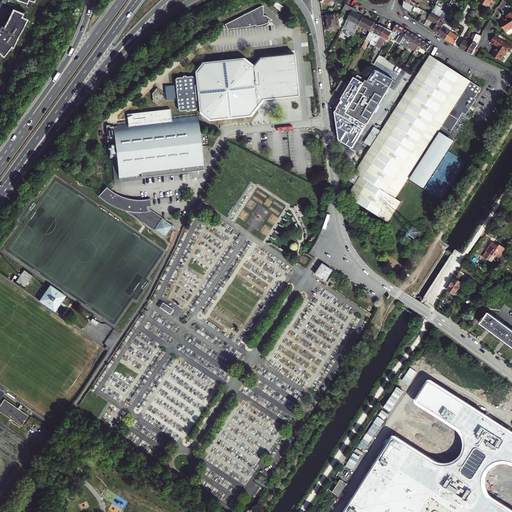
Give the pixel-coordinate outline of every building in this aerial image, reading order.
[(273,0),(271,0),(269,3),(280,12),(284,8),(273,0)] [(411,4),(405,0),(404,6),(405,9),(412,13),(414,9),(422,14),(421,17),(425,19),(426,18),(428,19),(431,14),(419,7),(419,5),(412,1),(411,4)] [(446,0),(441,9),(444,11),(445,11),(450,3),(446,0)] [(452,0),(451,0),(450,3),(445,11),(448,13),(455,2),(452,0)] [(346,4),(341,12),(345,14),(350,7),(346,4)] [(263,5),(232,22),(232,27),(252,24),(253,24),(254,24),(255,24),(256,24),(257,23),(258,23),(258,24),(260,23),(261,23),(263,23),(264,22),(266,22),(267,21),(269,21),(270,20),(271,20),(271,18),(275,18),(268,15),(267,16),(265,16),(263,5)] [(444,11),(441,9),(435,6),(432,12),(441,17),(442,15),(444,11)] [(350,7),(345,14),(349,17),(354,9),(350,7)] [(354,9),(349,17),(347,21),(344,28),(347,29),(345,33),(345,34),(348,36),(349,35),(350,34),(353,36),(358,26),(363,17),(356,13),(358,11),(354,9)] [(0,53),(2,56),(11,46),(12,48),(18,36),(26,19),(25,19),(20,17),(21,15),(21,16),(22,14),(13,10),(9,18),(6,23),(4,28),(1,26),(0,27),(0,53)] [(506,17),(505,19),(500,22),(506,31),(509,32),(511,29),(511,11),(507,15),(508,16),(506,17)] [(441,17),(432,12),(431,14),(428,19),(438,24),(441,17)] [(338,15),(327,16),(328,30),(339,29),(338,15)] [(442,15),(441,17),(438,24),(434,31),(438,33),(445,22),(448,18),(442,15)] [(371,21),(363,17),(358,26),(370,32),(375,23),(371,21)] [(445,22),(438,33),(446,39),(451,31),(453,28),(445,22)] [(375,23),(370,32),(368,35),(373,38),(379,25),(375,23)] [(393,31),(394,31),(392,36),(398,40),(397,42),(400,44),(408,31),(396,24),(393,31)] [(385,28),(379,25),(373,38),(371,41),(372,41),(371,43),(376,46),(381,37),(385,28)] [(381,37),(376,46),(380,49),(384,42),(385,43),(386,40),(388,41),(393,32),(385,28),(381,37)] [(408,31),(400,44),(407,49),(408,47),(415,36),(408,31)] [(451,31),(446,39),(455,45),(459,36),(451,31)] [(466,39),(461,48),(471,54),(473,55),(479,44),(482,36),(478,33),(473,42),(474,43),(473,44),(466,39)] [(488,53),(494,57),(494,56),(498,59),(502,53),(503,53),(505,49),(507,50),(510,46),(492,34),(488,40),(494,44),(494,46),(493,48),(492,48),(488,53)] [(423,40),(415,36),(408,47),(416,51),(423,40)] [(367,38),(362,47),(366,49),(371,42),(367,40),(368,39),(367,38)] [(416,51),(414,55),(416,56),(419,51),(425,55),(427,52),(431,46),(423,40),(416,51)] [(368,151),(350,179),(350,180),(356,183),(348,196),(388,222),(401,202),(396,198),(408,180),(438,134),(443,128),(451,133),(464,114),(467,116),(471,110),(474,105),(478,100),(475,99),(482,89),(432,56),(417,78),(380,133),(368,151)] [(178,76),(176,79),(179,108),(181,110),(195,108),(197,106),(197,98),(202,98),(203,110),(211,116),(248,112),(255,104),(254,99),(260,98),(260,100),(263,102),(276,100),(278,98),(277,86),(274,86),(274,81),(276,81),(275,68),(272,66),(258,67),(257,69),(257,71),(252,71),(251,66),(244,60),(205,64),(199,72),(200,83),(195,84),(194,77),(192,75),(178,76)] [(345,113),(340,121),(346,126),(347,125),(347,126),(348,126),(348,127),(349,127),(349,128),(351,130),(352,129),(353,130),(354,130),(355,130),(355,131),(356,131),(357,131),(358,131),(359,131),(360,131),(363,133),(396,78),(383,71),(374,86),(365,80),(347,109),(345,113)] [(351,87),(342,103),(341,105),(344,108),(347,109),(365,80),(358,76),(351,87)] [(341,83),(335,92),(340,95),(346,86),(341,83)] [(175,84),(165,85),(167,98),(176,97),(175,84)] [(337,101),(342,103),(351,87),(347,84),(346,86),(340,95),(337,101)] [(157,87),(152,93),(153,101),(159,105),(164,99),(163,91),(157,87)] [(340,121),(345,113),(342,111),(337,120),(340,121)] [(117,157),(120,178),(139,176),(139,174),(141,174),(141,175),(204,168),(203,155),(198,115),(117,125),(117,127),(115,127),(114,125),(113,125),(113,126),(111,126),(107,131),(110,158),(117,157)] [(453,143),(438,134),(408,180),(422,189),(453,143)] [(112,191),(107,187),(98,196),(101,199),(105,202),(109,205),(113,207),(119,209),(125,211),(130,212),(130,214),(148,226),(149,224),(155,228),(154,230),(165,238),(173,226),(162,219),(150,212),(147,212),(146,207),(151,207),(150,200),(145,200),(140,200),(132,199),(127,198),(121,196),(116,194),(112,191)] [(494,243),(488,252),(498,259),(505,248),(499,244),(498,246),(496,244),(494,243)] [(316,275),(324,280),(324,281),(325,281),(326,281),(332,272),(327,269),(329,267),(323,264),(316,275)] [(24,287),(32,276),(23,270),(16,282),(24,287)] [(461,271),(458,275),(465,280),(467,275),(461,271)] [(456,278),(447,291),(455,295),(463,283),(456,278)] [(67,293),(51,282),(40,299),(56,310),(67,293)] [(175,311),(164,304),(161,309),(172,316),(175,311)] [(511,329),(489,312),(481,323),(489,329),(504,341),(511,346),(511,329)] [(412,402),(455,429),(457,430),(458,432),(460,434),(461,436),(462,438),(463,440),(463,443),(463,445),(463,447),(463,450),(462,452),(461,454),(459,456),(457,458),(456,459),(454,461),(451,462),(449,463),(447,463),(444,463),(442,463),(439,462),(437,462),(435,460),(393,434),(343,511),(511,511),(511,509),(495,499),(493,497),(491,495),(489,493),(488,491),(487,489),(486,486),(486,484),(486,481),(486,478),(487,476),(488,473),(490,471),(492,469),(494,468),(496,466),(498,465),(501,464),(504,464),(506,464),(509,465),(511,465),(511,431),(427,378),(412,402)] [(0,403),(0,415),(19,429),(26,418),(2,401),(0,403)] [(332,494),(348,504),(356,490),(340,480),(332,494)]
